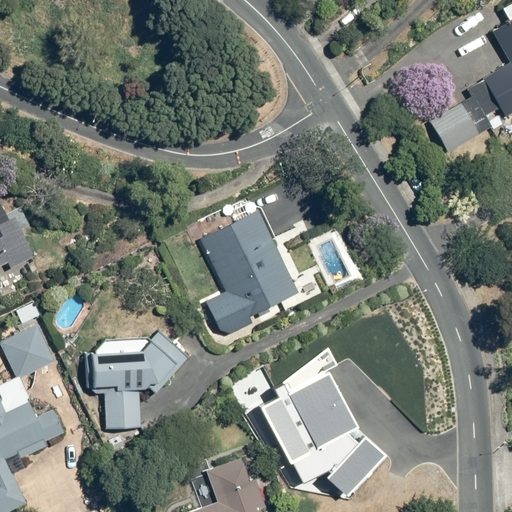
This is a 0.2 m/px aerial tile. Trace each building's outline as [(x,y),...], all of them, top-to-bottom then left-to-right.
[(511,3),(501,11),(506,19),(488,32),(508,62),(480,81),(506,119),(511,115),(511,3)] [(457,97),(425,115),(447,154),(479,135),(457,97)] [(0,268),(33,254),(15,215),(10,217),(2,200),(0,200),(0,268)] [(211,334),(219,349),(279,313),(274,305),(300,293),(258,206),(199,234),(225,291),(206,299),(219,330),(211,334)] [(0,511),(4,511),(25,504),(5,460),(12,457),(17,467),(27,462),(24,457),(45,448),(42,442),(64,432),(52,405),(34,413),(17,376),(54,360),(38,324),(0,341),(0,346),(14,377),(0,383),(0,396),(1,398),(0,398),(0,511)] [(100,340),(93,353),(91,353),(92,394),(103,394),(103,429),(143,429),(143,391),(147,389),(156,395),(186,353),(155,331),(149,340),(100,340)] [(358,443),(346,433),(358,426),(326,371),(336,365),(326,349),(282,383),(274,388),(278,397),(260,406),(302,482),(328,470),(330,472),(326,478),(345,496),(385,455),(365,436),(358,443)] [(262,511),(260,508),(265,506),(254,479),(250,481),(241,456),(205,469),(218,501),(190,511),(262,511)]
